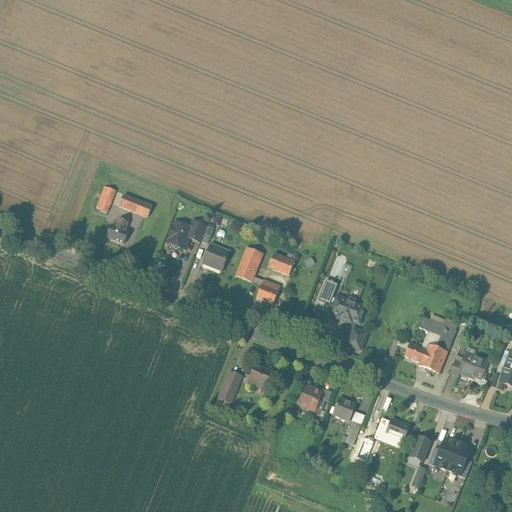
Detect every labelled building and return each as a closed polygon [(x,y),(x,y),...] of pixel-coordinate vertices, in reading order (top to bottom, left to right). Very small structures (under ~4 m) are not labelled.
[(115,192),(105,188),(103,192),(113,196),(111,202),(115,192)] [(113,196),(103,192),(96,210),(107,214),(111,202),(113,196)] [(140,203),(123,196),(119,208),(136,214),(140,203)] [(140,203),(136,214),(148,219),(152,208),(140,203)] [(119,221),(116,228),(112,226),(107,239),(123,246),(128,233),(125,232),(128,224),(119,221)] [(189,229),(175,223),(167,244),(172,246),(171,247),(173,251),(176,252),(179,250),(180,249),(185,251),(189,240),(200,244),(201,243),(207,227),(193,222),(189,229)] [(207,227),(201,243),(208,245),(214,230),(207,227)] [(228,253),(209,246),(202,264),(220,272),(228,253)] [(261,255),(245,248),(235,276),(250,282),(261,255)] [(293,264),(273,256),(268,269),(288,277),(293,264)] [(318,298),(330,303),(337,285),(325,281),(318,298)] [(278,290),(262,283),(256,299),(271,306),(278,290)] [(366,309),(337,297),(333,307),(336,308),(333,315),(338,317),(338,319),(351,324),(351,323),(356,324),(360,316),(363,317),(366,309)] [(437,325),(422,319),(418,328),(433,334),(437,325)] [(455,332),(437,325),(433,334),(441,338),(451,342),(451,341),(455,332)] [(366,335),(353,330),(347,346),(359,351),(366,335)] [(436,349),(429,346),(426,352),(421,365),(420,367),(438,375),(446,354),(447,354),(452,341),(451,341),(451,342),(441,338),(436,349)] [(426,352),(410,345),(405,358),(421,365),(426,352)] [(488,363),(466,355),(462,365),(459,374),(469,378),(470,376),(481,380),(488,363)] [(462,365),(455,362),(450,374),(458,377),(459,374),(462,365)] [(272,373),(255,367),(250,380),(267,386),(272,373)] [(511,370),(505,367),(501,377),(498,383),(499,383),(511,388),(511,370)] [(501,377),(493,374),(488,387),(496,390),(499,383),(498,383),(501,377)] [(229,375),(220,398),(231,402),(239,379),(229,375)] [(322,394),(307,388),(300,406),(315,412),(320,400),(322,394)] [(331,395),(323,392),(322,394),(320,400),(325,402),(328,403),(331,395)] [(355,406),(339,399),(333,415),(349,422),(355,406)] [(320,400),(315,412),(313,415),(319,418),(325,402),(320,400)] [(357,413),(366,415),(368,407),(359,405),(357,413)] [(408,428),(391,421),(384,439),(396,444),(398,439),(403,441),(408,428)] [(354,424),(346,445),(353,447),(361,427),(354,424)] [(380,440),(365,433),(357,452),(373,458),(380,440)] [(430,443),(417,438),(409,458),(423,463),(430,443)] [(450,443),(444,440),(440,451),(434,466),(436,467),(440,469),(440,470),(447,472),(458,445),(451,442),(450,443)] [(465,447),(458,445),(447,472),(454,475),(454,474),(458,476),(460,477),(466,461),(470,451),(465,448),(465,447)] [(435,449),(428,466),(435,469),(436,467),(434,466),(440,451),(435,449)] [(466,461),(460,477),(458,476),(458,477),(465,480),(472,464),(466,461)] [(426,471),(419,469),(412,487),(418,489),(426,471)]
